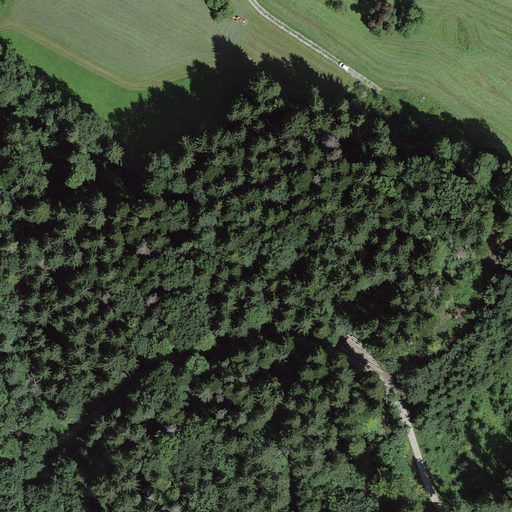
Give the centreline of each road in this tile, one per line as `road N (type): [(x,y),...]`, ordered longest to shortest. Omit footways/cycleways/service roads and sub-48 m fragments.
road 1 (track): [(445,511),(384,381),(311,340),(239,343),(180,367),(67,439),(19,462),(0,460)]
road 2 (track): [(256,0),(511,189)]
